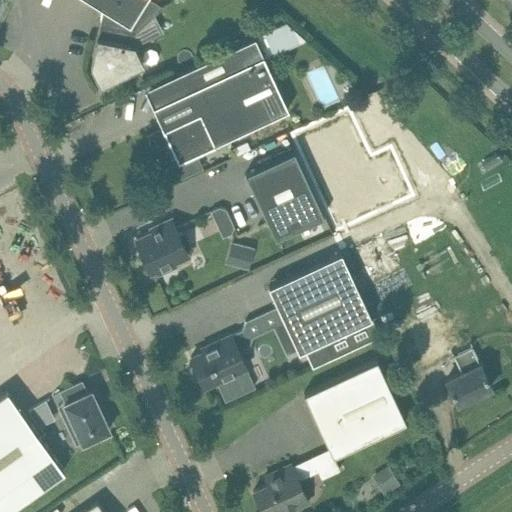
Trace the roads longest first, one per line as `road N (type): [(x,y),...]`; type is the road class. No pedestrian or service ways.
road 1 (unclassified): [(205,511),(0,83)]
road 2 (tertiary): [(402,0),(511,103)]
